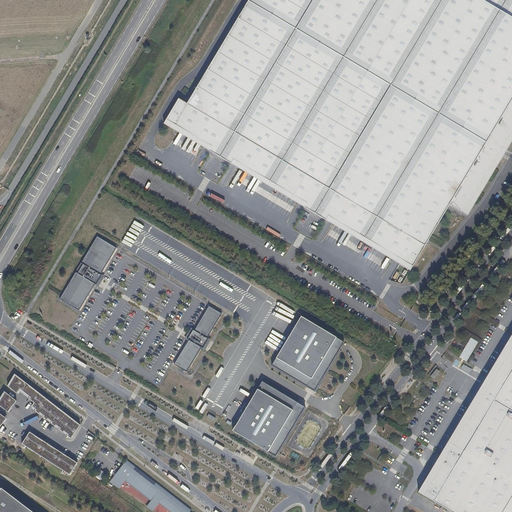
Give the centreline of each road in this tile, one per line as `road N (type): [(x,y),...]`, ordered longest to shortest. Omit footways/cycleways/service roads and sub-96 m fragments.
road 1 (unclassified): [(295,497),(0,316)]
road 2 (unclassified): [(511,227),(298,496)]
road 3 (unclassified): [(309,507),(511,245)]
road 4 (primary): [(0,270),(159,0)]
road 5 (primary): [(148,0),(0,247)]
road 6 (unclassified): [(0,340),(219,511)]
